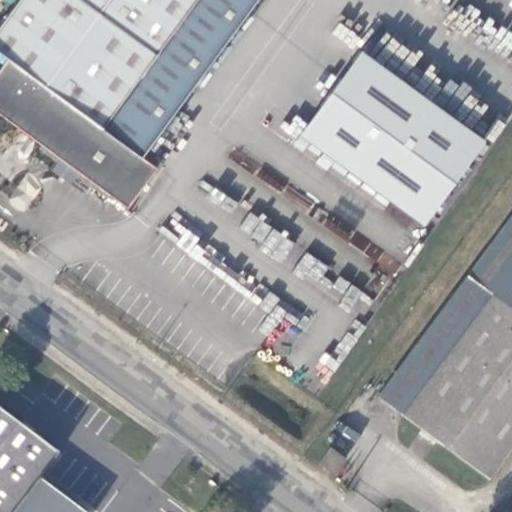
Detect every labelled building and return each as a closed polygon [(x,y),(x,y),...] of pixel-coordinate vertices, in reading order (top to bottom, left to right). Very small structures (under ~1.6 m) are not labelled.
[(5,0),(0,7),(0,49),(97,122),(186,0),(5,0)] [(323,160),(427,228),(487,137),(357,51),(300,137),(327,154),(323,160)] [(511,208),(372,397),(398,416),(486,478),(511,441),(511,208)] [(0,511),(4,511),(53,445),(0,407),(0,511)] [(342,455),(327,442),(316,456),(332,469),(342,455)]
